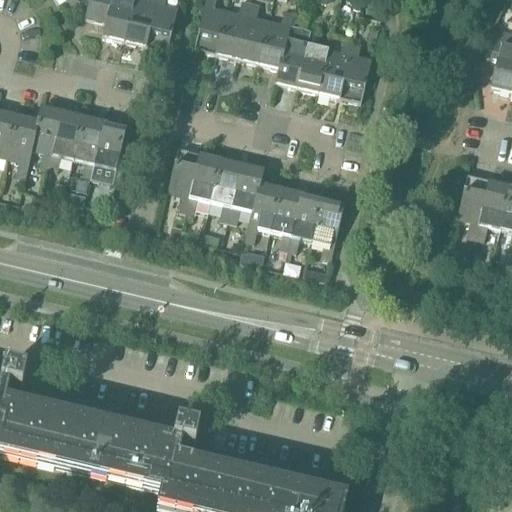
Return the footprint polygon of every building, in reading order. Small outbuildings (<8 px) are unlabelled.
[(73,0),(66,4),(72,14),(82,8),(87,9),(83,24),(104,29),(105,29),(111,0),(73,0)] [(122,47),(132,3),(120,0),(111,0),(105,29),(104,29),(101,42),(122,47)] [(143,52),(155,0),(146,0),(145,7),(132,3),(122,47),(143,52)] [(155,0),(143,52),(166,57),(176,14),(162,11),(164,0),(155,0)] [(215,60),(225,16),(212,13),(215,0),(205,0),(193,55),(215,60)] [(225,16),(215,60),(236,65),(249,8),(241,6),(237,19),(225,16)] [(249,8),(236,65),(257,70),(267,27),(255,24),(258,10),(249,8)] [(285,46),(286,46),(292,18),(282,16),(279,29),(267,27),(257,70),(277,75),(278,75),(285,46)] [(496,65),(489,94),(511,99),(511,92),(511,53),(509,52),(511,39),(490,34),(483,62),(496,65)] [(295,94),(309,37),(300,35),(297,49),(286,46),(285,46),(278,75),(277,75),(273,89),(295,94)] [(316,99),(327,55),(314,52),(317,39),(309,37),(295,94),(316,99)] [(337,105),(351,47),(342,45),(339,58),(327,55),(316,99),(337,105)] [(359,110),(370,66),(356,63),(359,49),(351,47),(337,105),(359,110)] [(47,175),(61,118),(39,113),(35,127),(36,127),(29,157),(30,157),(42,160),(39,173),(47,175)] [(0,118),(0,164),(5,166),(15,122),(0,118)] [(71,166),(82,123),(61,118),(47,175),(55,177),(59,163),(71,166)] [(15,122),(5,166),(17,169),(14,183),(24,185),(30,157),(29,157),(36,127),(35,127),(15,122)] [(89,185),(103,128),(82,123),(71,166),(84,169),(80,183),(89,185)] [(103,128),(89,185),(97,187),(101,173),(114,176),(119,158),(124,159),(128,146),(122,144),(125,133),(103,128)] [(185,217),(198,160),(176,155),(166,199),(179,202),(175,215),(185,217)] [(209,209),(220,165),(198,160),(185,217),(194,219),(197,206),(209,209)] [(226,228),(240,170),(220,165),(209,209),(221,212),(218,226),(226,228)] [(258,189),(259,190),(262,176),(240,170),(226,228),(235,230),(238,217),(249,219),(251,220),(258,189)] [(474,245),(487,187),(466,182),(456,226),(469,229),(465,243),(474,245)] [(498,236),(508,192),(487,187),(474,245),(483,247),(486,233),(498,236)] [(279,195),(259,190),(258,189),(251,220),(249,219),(243,246),(253,248),(256,235),(269,238),(279,195)] [(511,253),(511,192),(508,192),(498,236),(510,239),(507,252),(511,253)] [(286,257),(300,199),(279,195),(269,238),(281,241),(277,255),(286,257)] [(310,248),(321,204),(300,199),(286,257),(294,259),(298,245),(310,248)] [(321,204),(310,248),(323,251),(319,265),(329,267),(343,210),(321,204)] [(24,377),(3,372),(0,383),(0,456),(160,494),(156,510),(163,511),(343,511),(345,505),(186,468),(190,452),(193,453),(197,435),(175,430),(170,447),(14,410),(17,395),(20,395),(24,377)]
